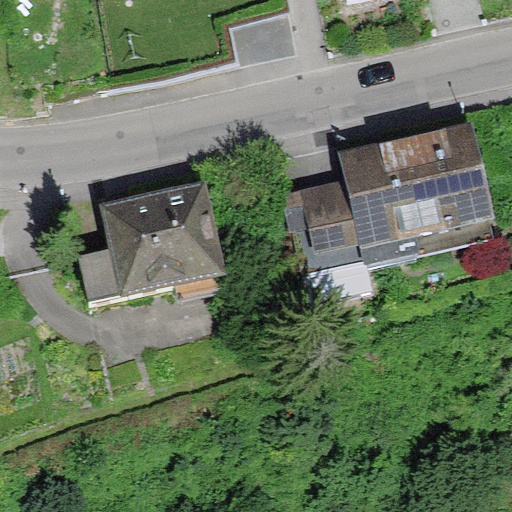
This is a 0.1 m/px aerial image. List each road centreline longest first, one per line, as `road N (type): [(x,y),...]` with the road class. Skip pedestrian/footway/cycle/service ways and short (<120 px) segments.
road 1 (residential): [(317,110),(55,169),(0,164)]
road 2 (residential): [(511,59),(317,110)]
